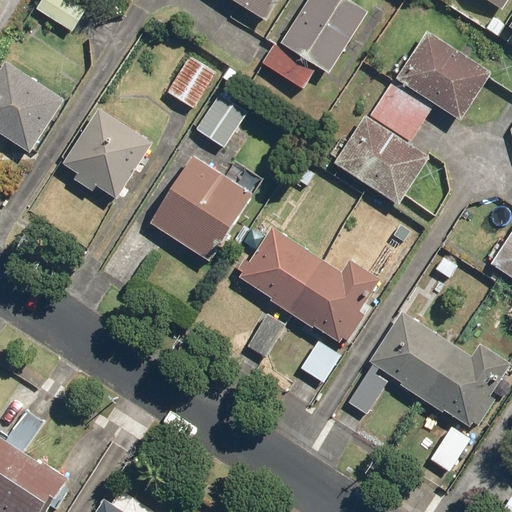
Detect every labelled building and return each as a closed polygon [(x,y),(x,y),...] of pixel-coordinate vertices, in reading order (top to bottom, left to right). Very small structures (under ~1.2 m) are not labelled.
[(88,11),(68,0),(42,0),(36,11),(75,33),(88,11)] [(283,0),(232,0),(270,23),(283,0)] [(370,12),(349,0),(311,0),(283,47),(331,76),(370,12)] [(511,0),(486,0),(505,12),(511,0)] [(494,74),(429,32),(398,80),(463,122),(494,74)] [(277,45),(264,64),(305,90),(317,72),(277,45)] [(145,46),(136,60),(150,69),(159,54),(145,46)] [(218,73),(191,57),(170,94),(197,109),(218,73)] [(67,102),(8,63),(0,75),(0,134),(32,155),(67,102)] [(372,117),(413,142),(435,108),(395,81),(372,117)] [(198,131),(226,148),(250,110),(222,93),(198,131)] [(155,145),(100,111),(65,166),(79,175),(75,181),(95,193),(98,188),(120,201),(155,145)] [(432,158),(367,117),(337,165),(402,206),(432,158)] [(255,197),(194,159),(152,225),(212,264),(255,197)] [(344,274),(274,230),(252,264),(246,260),(240,270),(245,273),(241,279),(274,299),(272,303),(316,330),(317,328),(343,344),(346,340),(351,344),(369,316),(364,313),(383,282),(352,262),(344,274)] [(511,236),(493,266),(511,277),(511,236)] [(474,358),(405,314),(373,364),(376,366),(382,370),(405,384),(403,387),(445,415),(447,412),(473,429),(476,424),(481,427),(497,401),(493,398),(511,369),(511,365),(482,346),(474,358)] [(269,359),(288,327),(269,315),(249,347),(269,359)] [(318,346),(304,370),(321,380),(335,356),(318,346)] [(369,416),(390,384),(377,376),(382,370),(376,366),(350,404),(369,416)] [(472,442),(453,429),(432,461),(451,474),(472,442)] [(0,435),(0,508),(5,511),(40,511),(64,478),(0,435)] [(122,511),(107,502),(99,511),(122,511)]
